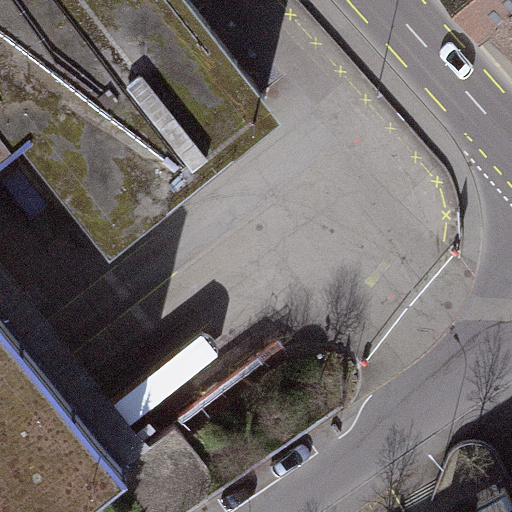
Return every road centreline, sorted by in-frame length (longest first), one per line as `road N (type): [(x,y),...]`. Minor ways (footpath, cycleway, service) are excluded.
road 1 (unknown): [(369,432),(371,307),(259,281),(190,282),(89,308)]
road 2 (residential): [(251,511),(511,336)]
road 3 (primary): [(388,0),(511,142)]
